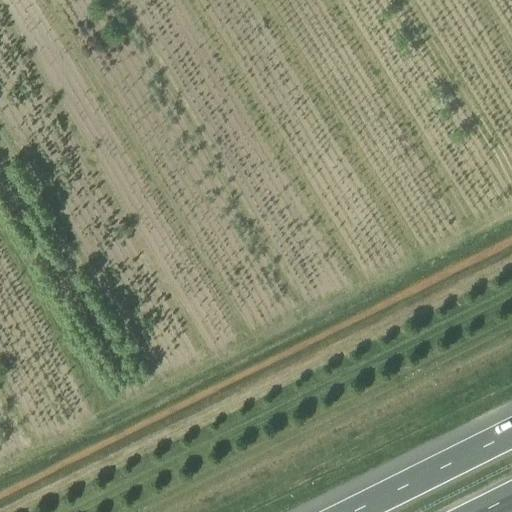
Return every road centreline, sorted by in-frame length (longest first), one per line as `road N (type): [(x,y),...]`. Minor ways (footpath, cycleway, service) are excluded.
road 1 (track): [(73,511),(511,291)]
road 2 (motorway): [(511,434),(357,511)]
